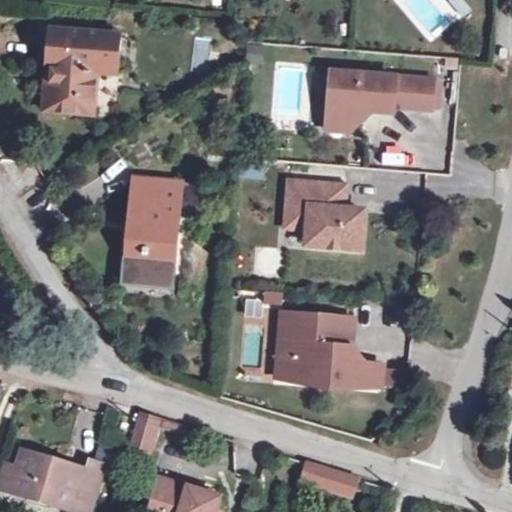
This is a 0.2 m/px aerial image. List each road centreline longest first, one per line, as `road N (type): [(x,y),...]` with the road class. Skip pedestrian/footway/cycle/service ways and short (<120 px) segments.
road 1 (residential): [(445,492),(122,384)]
road 2 (residential): [(445,492),(511,238)]
road 3 (unclassified): [(0,200),(122,384)]
road 4 (residential): [(0,362),(122,384)]
